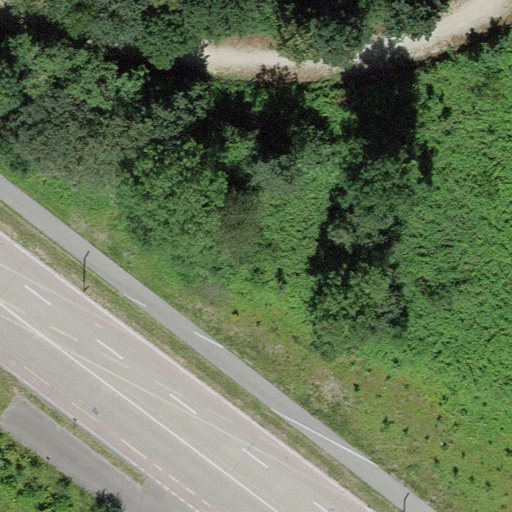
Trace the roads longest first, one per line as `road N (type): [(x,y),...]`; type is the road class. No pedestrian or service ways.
road 1 (track): [(0,16),(61,34),(379,49),(511,2)]
road 2 (primary): [(339,511),(0,259)]
road 3 (primary): [(0,330),(239,511)]
